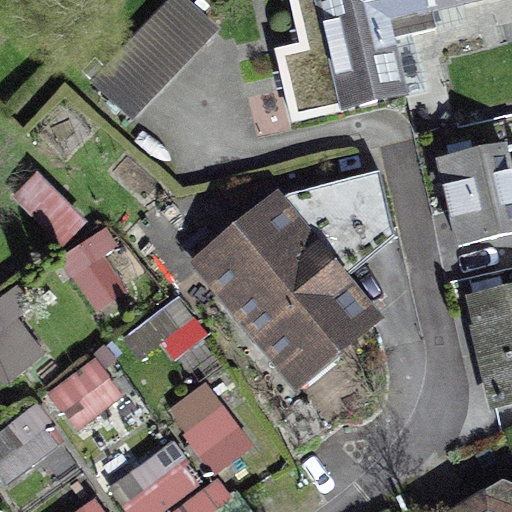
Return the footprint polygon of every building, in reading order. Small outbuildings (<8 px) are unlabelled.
[(167,0),(91,81),(133,120),(220,27),(190,0),(167,0)] [(290,0),(300,40),(274,46),(292,121),(410,94),(393,18),(472,0),(290,0)] [(436,162),(457,249),(511,236),(511,164),(507,145),(436,162)] [(39,170),(13,195),(63,245),(89,219),(39,170)] [(385,315),(278,186),(188,261),(295,389),(385,315)] [(107,225),(58,259),(71,277),(73,276),(97,311),(127,290),(103,257),(120,245),(107,225)] [(20,284),(0,298),(0,380),(4,385),(49,353),(21,314),(35,304),(20,284)] [(511,287),(466,298),(473,328),(470,329),(491,413),(511,408),(511,287)] [(180,295),(122,337),(139,360),(161,344),(173,360),(209,334),(180,295)] [(97,356),(47,393),(61,412),(63,410),(77,429),(125,393),(97,356)] [(184,434),(213,476),(255,446),(208,381),(171,407),(177,422),(185,433),(184,434)] [(39,403),(0,431),(0,478),(5,486),(67,440),(39,403)] [(175,440),(109,486),(127,511),(162,511),(205,482),(175,440)] [(218,477),(171,511),(214,511),(233,498),(218,477)] [(511,511),(511,492),(496,490),(470,495),(448,508),(445,511),(511,511)] [(106,511),(96,497),(73,511),(106,511)]
